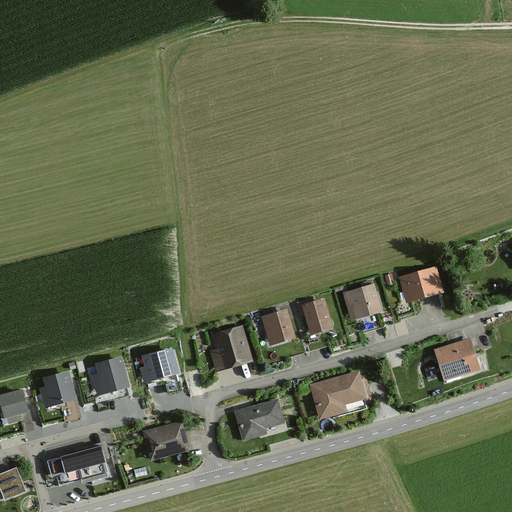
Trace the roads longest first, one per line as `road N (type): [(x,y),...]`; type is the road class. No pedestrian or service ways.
road 1 (residential): [(511,307),(215,395),(209,420),(217,476)]
road 2 (track): [(183,42),(292,21),(511,27)]
road 3 (tertiary): [(217,476),(511,389)]
road 4 (tertiary): [(84,511),(217,476)]
